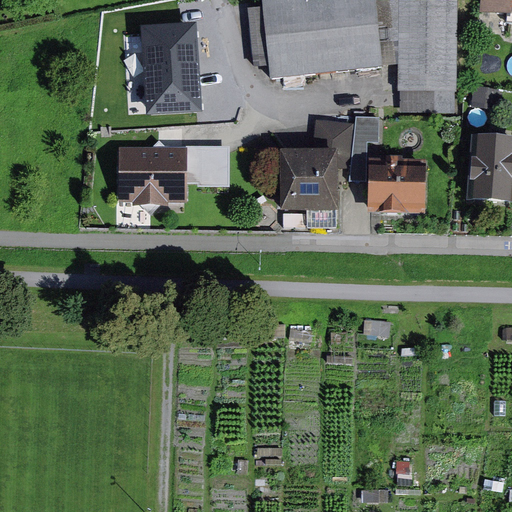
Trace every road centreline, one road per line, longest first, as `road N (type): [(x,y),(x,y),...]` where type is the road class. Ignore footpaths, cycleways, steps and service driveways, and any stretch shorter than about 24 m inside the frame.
road 1 (residential): [(0,238),(511,246)]
road 2 (track): [(173,511),(178,284)]
road 3 (residential): [(227,0),(250,83),(274,108),(360,112)]
